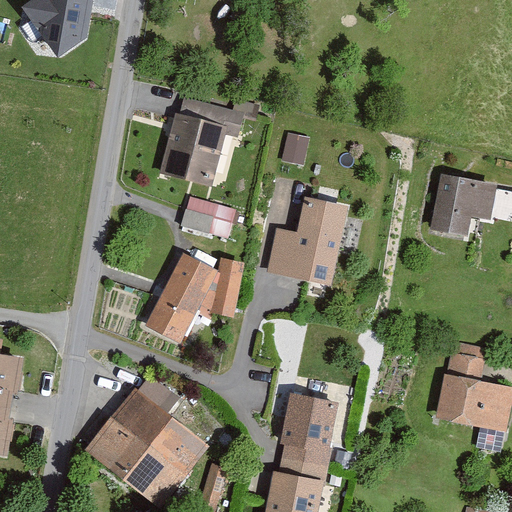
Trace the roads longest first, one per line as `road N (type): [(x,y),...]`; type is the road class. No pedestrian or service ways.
road 1 (residential): [(133,0),(81,332)]
road 2 (residential): [(81,332),(56,511)]
